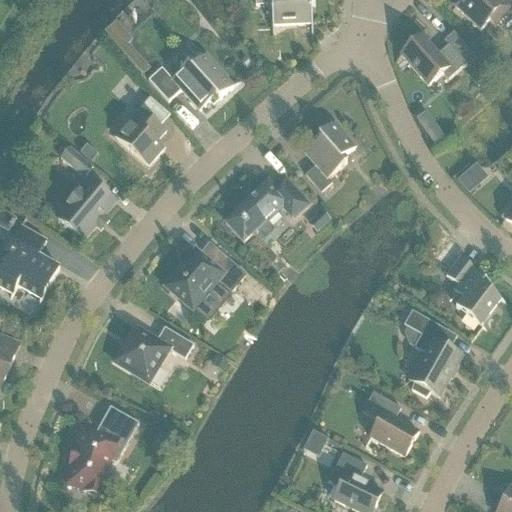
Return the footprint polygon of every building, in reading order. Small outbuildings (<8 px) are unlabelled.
[(272,27),(312,26),(311,0),(254,0),(255,8),(271,7),(272,27)] [(511,16),(511,0),(507,4),(502,0),(461,0),(454,8),(480,32),(489,24),(495,29),(509,14),(511,16)] [(448,83),(475,59),(454,34),(444,43),(448,47),(438,57),(422,38),(400,57),(428,89),(442,76),(448,83)] [(79,76),(94,63),(86,55),(72,68),(79,76)] [(234,88),(206,57),(193,68),(190,65),(171,82),(161,71),(148,82),(168,104),(181,93),(199,113),(215,98),(219,102),(234,88)] [(115,140),(148,169),(163,151),(151,140),(160,130),(140,112),(115,140)] [(318,138),(321,141),(304,156),(315,168),(305,178),(321,195),(331,186),(326,181),(346,164),(343,160),(355,150),(333,125),(318,138)] [(87,147),(80,155),(90,164),(97,156),(87,147)] [(93,168),(69,149),(59,160),(83,180),(93,168)] [(57,220),(82,242),(93,229),(100,234),(111,222),(104,216),(114,204),(89,183),(57,220)] [(278,194),(268,183),(236,212),(237,213),(225,225),(243,244),(255,233),(263,241),(272,233),(265,226),(283,210),(293,221),(309,206),(288,184),(278,194)] [(511,205),(501,219),(511,228),(511,205)] [(41,302),(59,270),(38,258),(46,243),(21,228),(3,260),(7,262),(0,274),(0,289),(13,297),(18,288),(41,302)] [(180,271),(165,289),(184,305),(182,307),(189,312),(190,311),(209,327),(232,300),(229,297),(246,277),(221,256),(212,267),(199,256),(183,274),(180,271)] [(456,287),(453,292),(463,300),(455,309),(479,327),(500,301),(478,284),(481,279),(471,272),(473,269),(459,259),(445,278),(456,287)] [(412,313),(404,328),(421,338),(414,350),(425,357),(410,384),(413,386),(410,393),(425,401),(430,395),(438,400),(461,359),(431,342),(439,329),(412,313)] [(185,362),(193,347),(164,330),(156,343),(135,331),(114,365),(148,385),(168,352),(185,362)] [(0,391),(19,347),(0,339),(0,391)] [(403,460),(418,435),(394,421),(400,411),(373,395),(362,414),(379,424),(370,440),(403,460)] [(71,468),(66,487),(85,492),(84,494),(102,498),(110,465),(116,466),(138,426),(121,417),(114,429),(103,423),(96,436),(81,432),(76,450),(74,450),(70,467),(71,468)] [(351,511),(373,511),(382,495),(358,483),(366,468),(342,456),(328,484),(339,490),(333,503),(351,511)] [(511,511),(511,488),(510,487),(497,511),(511,511)]
